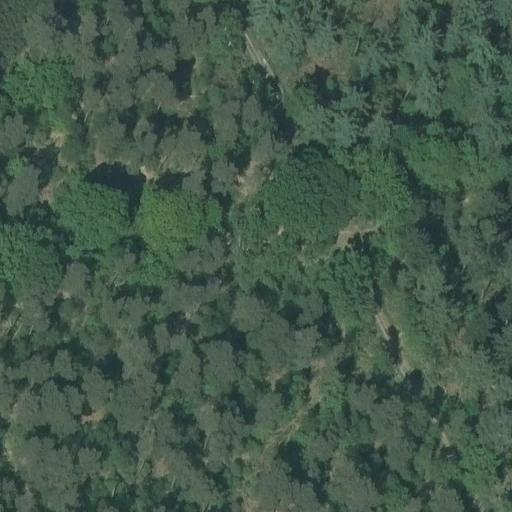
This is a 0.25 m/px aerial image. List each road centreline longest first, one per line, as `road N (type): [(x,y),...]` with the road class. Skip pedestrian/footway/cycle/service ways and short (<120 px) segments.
road 1 (track): [(0,259),(349,238)]
road 2 (track): [(349,238),(481,511)]
